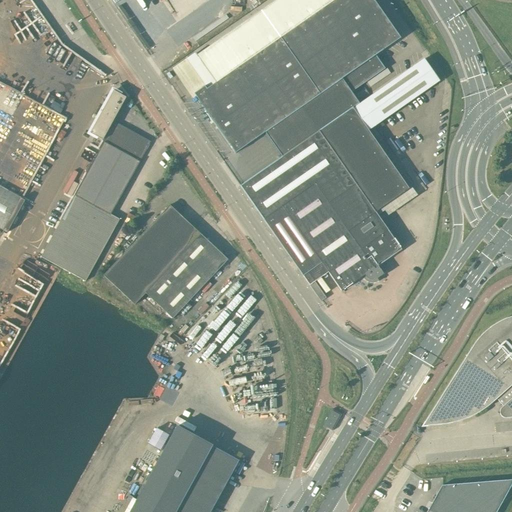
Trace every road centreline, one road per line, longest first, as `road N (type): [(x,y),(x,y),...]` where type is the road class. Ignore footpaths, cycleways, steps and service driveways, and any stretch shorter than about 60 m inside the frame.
road 1 (unclassified): [(348,345),(318,321),(265,249),(97,0)]
road 2 (primary): [(324,511),(468,281)]
road 3 (unknown): [(318,321),(384,285),(400,264),(425,198),(423,104)]
road 4 (primary): [(489,120),(463,132),(455,150),(457,262)]
road 5 (tertiary): [(438,0),(472,63),(489,120)]
road 6 (primary): [(373,390),(309,494)]
